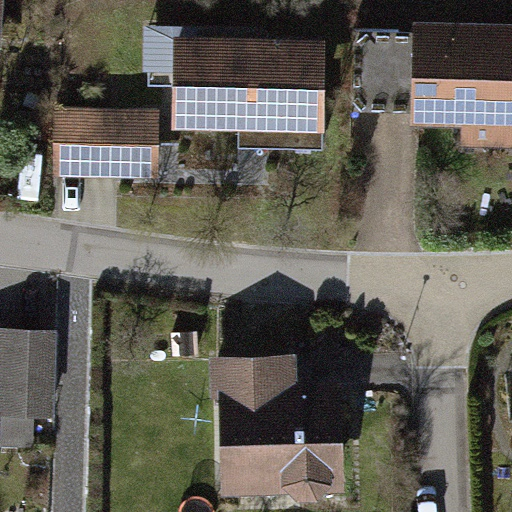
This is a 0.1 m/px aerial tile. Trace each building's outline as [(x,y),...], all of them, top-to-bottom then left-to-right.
[(0,0),(0,82),(16,83),(20,0),(0,0)] [(511,20),(419,21),(420,113),(466,113),(466,139),(511,138),(511,20)] [(323,29),(178,27),(176,117),(246,118),(245,137),(321,138),(323,29)] [(157,108),(56,109),(56,170),(158,169),(157,108)] [(0,315),(0,407),(63,408),(64,316),(0,315)] [(311,352),(230,354),(233,479),(355,476),(352,381),(312,382),(311,352)]
